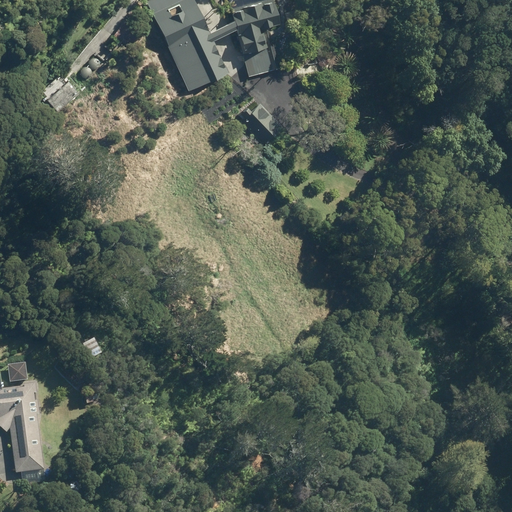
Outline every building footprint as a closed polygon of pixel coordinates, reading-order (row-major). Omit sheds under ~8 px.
[(189,0),(144,0),(143,1),(187,91),(225,72),(189,0)] [(225,0),(239,54),(241,53),(247,76),(270,70),(259,28),(276,24),(270,0),(225,0)] [(125,23),(115,35),(129,46),(139,34),(125,23)] [(47,94),(42,99),(45,102),(48,100),(58,111),(80,92),(69,79),(62,85),(58,79),(44,91),(47,94)] [(257,103),(239,121),(261,144),(280,126),(257,103)] [(104,353),(96,338),(83,345),(91,360),(104,353)] [(9,366),(11,382),(29,380),(27,364),(9,366)] [(32,400),(31,392),(34,392),(33,382),(21,384),(21,386),(12,387),(13,391),(0,392),(0,428),(4,431),(7,427),(13,472),(41,469),(34,414),(37,414),(35,400),(32,400)]
